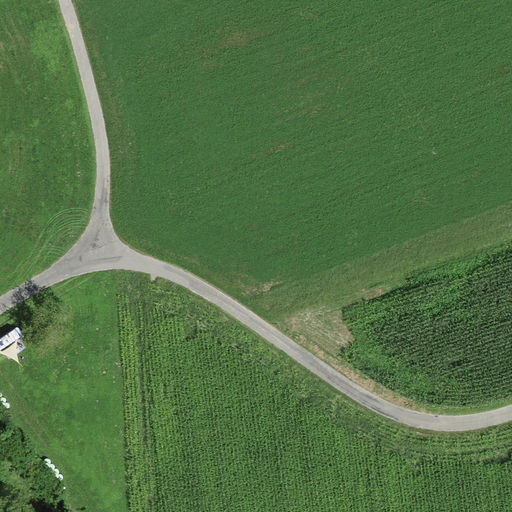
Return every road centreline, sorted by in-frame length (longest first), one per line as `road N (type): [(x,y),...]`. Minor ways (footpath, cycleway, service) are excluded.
road 1 (residential): [(0,305),(78,266),(134,260),(192,282),(393,411),(449,423),(511,411)]
road 2 (track): [(97,261),(100,131),(65,0)]
